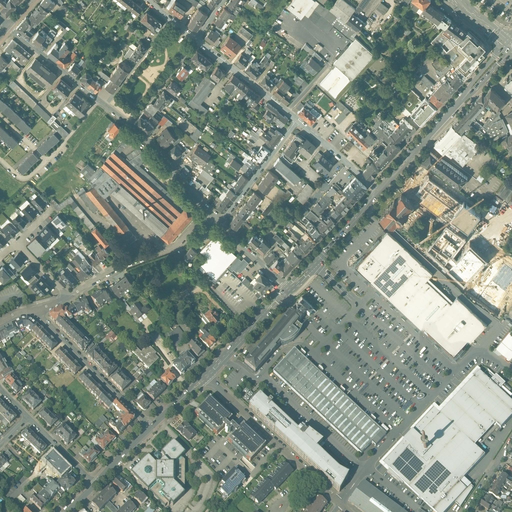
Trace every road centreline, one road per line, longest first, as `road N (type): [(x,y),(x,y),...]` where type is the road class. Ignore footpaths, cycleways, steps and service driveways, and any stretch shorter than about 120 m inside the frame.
road 1 (residential): [(340,503),(205,378)]
road 2 (residential): [(210,216),(175,247),(65,294)]
road 3 (residential): [(37,306),(149,429)]
road 4 (secondary): [(484,73),(379,189)]
road 5 (secondary): [(379,189),(288,287)]
road 6 (residential): [(297,119),(219,225)]
road 7 (residential): [(297,119),(197,40)]
road 8 (residential): [(129,122),(210,216)]
road 9 (secondary): [(288,287),(205,378)]
